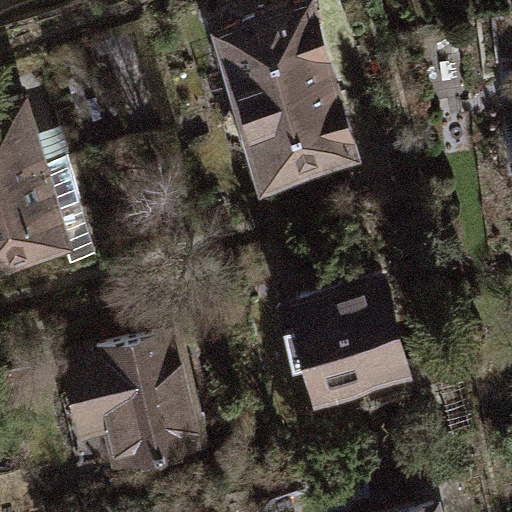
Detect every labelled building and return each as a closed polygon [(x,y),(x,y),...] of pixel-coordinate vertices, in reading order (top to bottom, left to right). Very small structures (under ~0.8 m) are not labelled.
[(284,0),(220,19),(265,168),(351,143),(307,0),(284,0)] [(0,176),(44,164),(23,92),(0,98),(0,176)] [(48,178),(44,164),(0,176),(0,254),(65,236),(56,204),(77,197),(70,172),(48,178)] [(310,355),(317,384),(403,363),(415,361),(411,341),(390,253),(293,275),(301,310),(286,313),(297,358),(310,355)] [(113,463),(213,440),(184,314),(98,334),(97,328),(61,337),(83,432),(105,427),(113,463)] [(415,361),(403,363),(407,382),(463,371),(455,333),(411,341),(415,361)] [(450,511),(443,479),(337,502),(339,511),(450,511)]
